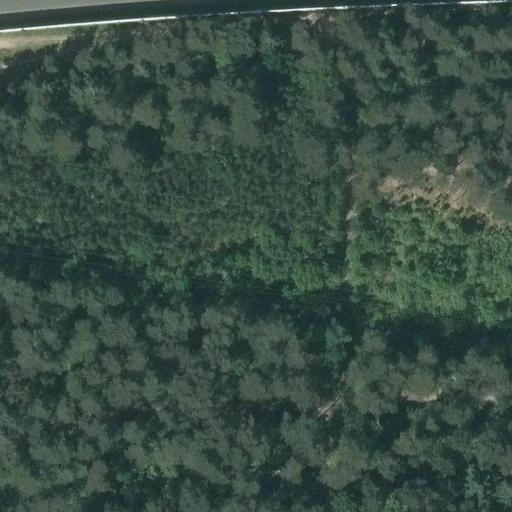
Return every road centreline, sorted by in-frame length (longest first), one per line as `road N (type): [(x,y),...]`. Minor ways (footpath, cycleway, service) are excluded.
road 1 (track): [(0,42),(146,28),(511,17)]
road 2 (track): [(304,511),(329,453),(348,373),(349,20)]
